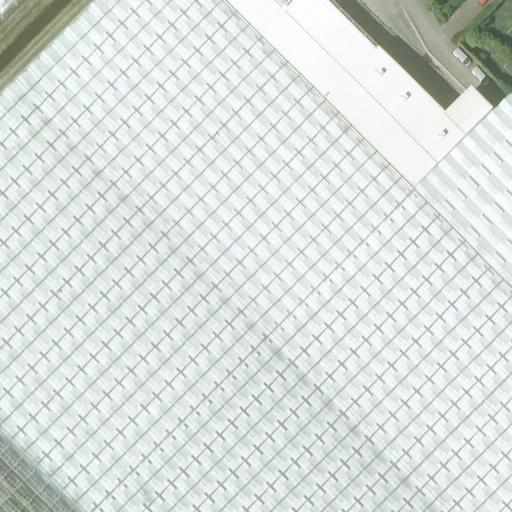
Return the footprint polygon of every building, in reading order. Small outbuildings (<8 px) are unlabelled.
[(102,0),(0,102),(0,439),(72,511),(511,511),(511,288),(418,197),(215,0),(102,0)] [(0,0),(0,21),(21,0),(0,0)] [(215,0),(418,197),(493,119),(471,96),(444,122),(322,0),(215,0)] [(511,104),(510,102),(493,119),(418,197),(511,288),(511,104)] [(0,511),(72,511),(0,439),(0,511)]
